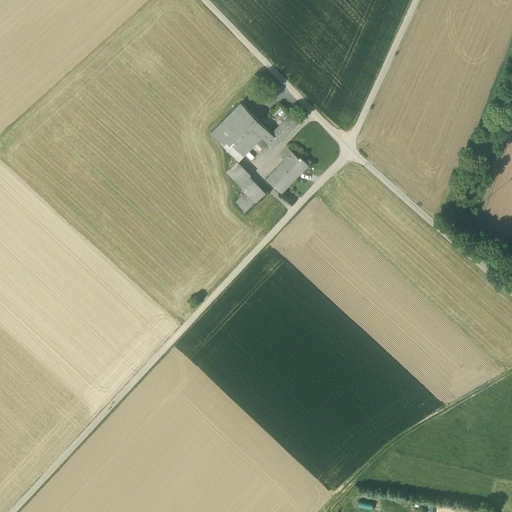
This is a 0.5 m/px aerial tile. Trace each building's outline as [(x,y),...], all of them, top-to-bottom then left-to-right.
[(267,130),(241,104),(212,134),(238,160),(245,154),(244,153),(260,136),(267,130)] [(291,114),(271,134),(267,130),(260,136),(272,148),(298,121),(291,114)] [(298,158),(288,148),(280,156),(284,160),(267,178),(266,179),(281,193),(282,192),(299,174),(308,165),(300,156),(298,158)] [(249,176),(235,163),(226,172),(239,185),(249,176)] [(249,176),(239,185),(246,192),(255,183),(249,176)] [(265,193),(255,183),(246,192),(234,203),(244,213),(248,209),(255,202),(256,202),(265,193)] [(255,202),(248,209),(251,212),(259,205),(256,202),(255,202)]
